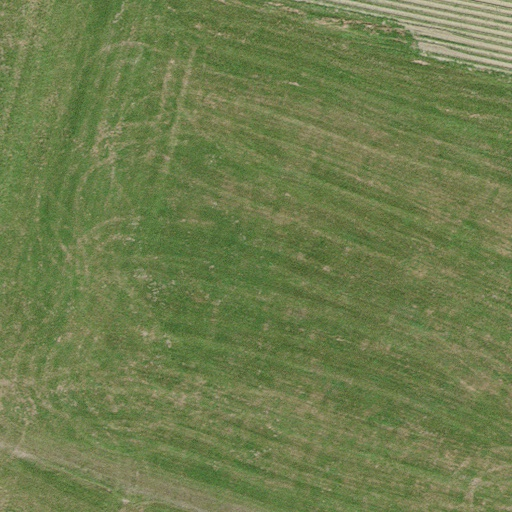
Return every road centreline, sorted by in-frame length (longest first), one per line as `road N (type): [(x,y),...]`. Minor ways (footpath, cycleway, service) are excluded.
road 1 (track): [(82,0),(0,245)]
road 2 (track): [(235,511),(0,434)]
